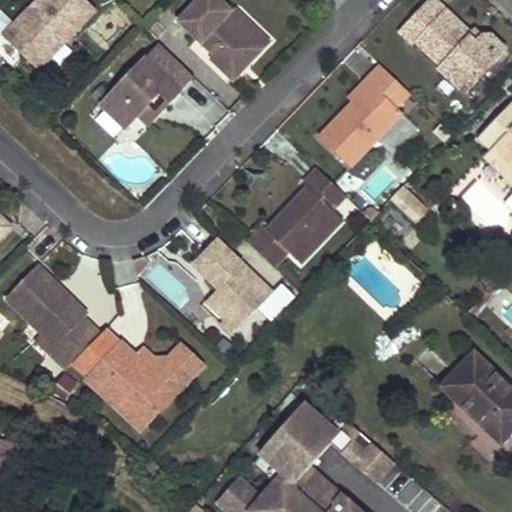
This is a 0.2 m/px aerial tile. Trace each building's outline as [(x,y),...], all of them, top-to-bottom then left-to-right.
[(95,11),(83,0),(39,0),(43,4),(36,11),(32,7),(5,36),(31,61),(42,49),(51,58),(95,11)] [(43,4),(39,0),(32,7),(36,11),(43,4)] [(220,0),(200,0),(180,22),(215,56),(212,60),(230,77),(244,63),(248,66),(264,49),(229,16),(233,12),(220,0)] [(471,34),(434,0),(429,0),(400,31),(414,45),(417,42),(441,65),(439,68),(466,95),(478,82),(478,71),(485,64),(495,64),(507,51),(491,36),(481,37),(476,42),(470,37),(472,35),(471,34)] [(481,37),(475,31),(471,34),(472,35),(470,37),(476,42),(481,37)] [(42,49),(31,61),(40,69),(51,58),(42,49)] [(145,58),(100,105),(127,131),(140,118),(150,107),(148,105),(152,101),(154,103),(161,96),(167,102),(171,106),(183,94),(145,58)] [(244,63),(230,77),(234,81),(248,66),(244,63)] [(478,71),(478,82),(495,64),(485,64),(478,71)] [(411,94),(381,66),(367,81),(371,85),(354,102),(320,138),(352,168),(403,114),(397,108),(411,94)] [(371,85),(367,81),(350,98),(354,102),(371,85)] [(150,107),(140,118),(151,128),(161,117),(171,106),(167,102),(157,114),(150,107)] [(511,104),(482,136),(494,148),(490,151),(507,168),(502,175),(511,184),(511,104)] [(494,148),(482,136),(478,140),(490,151),(494,148)] [(507,168),(490,151),(484,158),(502,175),(507,168)] [(344,221),(333,211),(346,197),(318,170),(304,184),(308,188),(298,199),(301,202),(296,208),(293,205),(267,231),(266,232),(289,253),(301,265),(344,221)] [(403,189),(391,201),(415,223),(427,211),(403,189)] [(301,202),(298,199),(293,205),(296,208),(301,202)] [(0,240),(12,228),(0,216),(0,240)] [(275,267),(289,253),(266,232),(267,231),(264,228),(249,243),(275,267)] [(274,294),(219,241),(194,267),(220,292),(222,289),(228,295),(213,310),(227,323),(229,321),(239,331),(274,294)] [(57,349),(88,316),(76,304),(72,309),(53,291),(58,286),(38,267),(6,300),(57,349)] [(76,304),(58,286),(53,291),(72,309),(76,304)] [(228,295),(222,289),(220,292),(207,304),(213,310),(228,295)] [(232,338),(239,331),(229,321),(227,323),(222,328),(232,338)] [(136,357),(123,343),(88,380),(103,393),(110,386),(150,424),(204,367),(183,346),(169,360),(155,375),(136,357)] [(169,360),(153,358),(144,349),(136,357),(155,375),(169,360)] [(511,431),(511,389),(474,353),(442,387),(501,442),(511,431)] [(143,431),(150,424),(110,386),(103,393),(143,431)] [(340,434),(304,403),(260,454),(283,474),(262,499),(238,478),(217,502),(228,511),(362,511),(321,476),(303,496),(293,487),(311,467),(314,462),(293,444),(297,439),(319,458),(331,443),(366,474),(384,452),(350,422),(340,434)] [(297,439),(293,444),(314,462),(319,458),(297,439)] [(19,447),(0,442),(0,483),(9,486),(19,447)] [(394,461),(384,452),(366,474),(375,482),(394,461)] [(321,476),(311,467),(293,487),(303,496),(321,476)]
